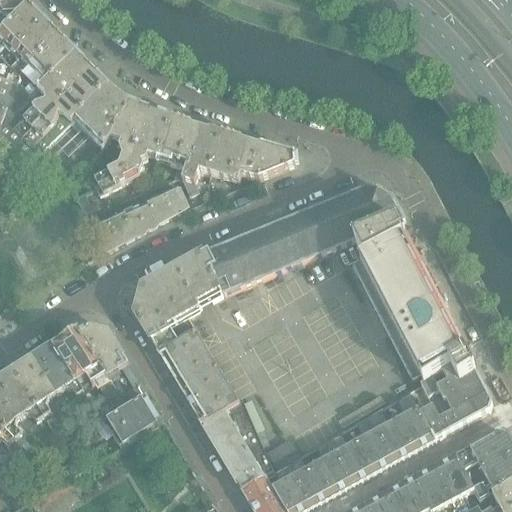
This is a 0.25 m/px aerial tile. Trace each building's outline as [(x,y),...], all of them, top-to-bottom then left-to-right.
[(5,29),(28,7),(20,0),(0,0),(0,51),(4,48),(0,42),(0,36),(6,30),(5,29)] [(28,70),(59,39),(28,7),(5,29),(6,30),(0,36),(0,42),(4,48),(19,64),(10,73),(13,76),(18,80),(28,70)] [(44,87),(75,55),(59,39),(28,70),(44,87)] [(73,126),(77,122),(108,91),(109,90),(75,55),(44,87),(39,92),(31,101),(18,114),(11,121),(6,118),(5,121),(0,132),(0,135),(31,167),(73,125),(73,126)] [(0,80),(18,89),(21,83),(18,80),(13,76),(10,73),(0,59),(0,80)] [(9,111),(6,118),(11,121),(18,114),(31,101),(18,89),(9,111)] [(121,124),(128,107),(108,91),(77,122),(104,149),(112,142),(110,141),(116,124),(121,124)] [(144,170),(142,166),(147,164),(149,159),(157,162),(158,161),(171,122),(129,105),(128,107),(121,124),(116,124),(110,141),(112,142),(123,146),(120,152),(124,159),(120,169),(91,184),(100,201),(139,181),(137,177),(141,179),(144,170)] [(0,132),(5,121),(6,118),(9,111),(0,107),(0,132)] [(213,179),(226,138),(212,134),(209,136),(192,130),(190,128),(191,127),(173,122),(171,122),(158,161),(172,165),(170,170),(187,175),(185,183),(186,185),(192,201),(200,198),(196,188),(197,184),(200,175),(213,179)] [(296,169),(295,159),(262,149),(259,151),(242,145),(240,143),(241,142),(226,138),(213,179),(239,186),(241,179),(259,184),(296,169)] [(177,176),(174,184),(183,185),(186,177),(182,175),(177,176)] [(188,213),(180,192),(137,212),(148,235),(188,213)] [(460,362),(401,248),(408,245),(399,228),(406,225),(406,224),(405,225),(404,223),(392,202),(392,201),(392,200),(367,192),(367,193),(210,256),(216,271),(210,273),(215,284),(220,295),(219,296),(222,301),(223,300),(356,246),(364,262),(353,267),(359,279),(358,279),(413,386),(422,382),(424,387),(432,382),(442,377),(453,371),(461,386),(476,377),(467,359),(460,362)] [(148,235),(137,212),(95,232),(107,254),(108,257),(148,235)] [(222,301),(219,296),(220,295),(215,284),(210,273),(216,271),(210,256),(200,261),(189,266),(144,292),(137,319),(153,346),(171,336),(168,331),(187,320),(211,307),(222,301)] [(170,375),(207,353),(187,320),(168,331),(171,336),(153,346),(170,375)] [(131,369),(110,335),(92,331),(81,338),(108,381),(110,382),(124,373),(134,390),(141,385),(131,369)] [(108,381),(81,338),(78,333),(62,343),(62,344),(55,349),(54,348),(52,349),(84,397),(85,396),(83,392),(90,388),(92,391),(108,381)] [(84,397),(52,349),(13,375),(44,422),(44,421),(55,437),(60,434),(49,418),(51,417),(47,410),(49,405),(66,394),(72,394),(77,401),(84,397)] [(181,392),(217,370),(207,353),(170,375),(181,392)] [(228,387),(217,370),(181,392),(191,409),(228,387)] [(492,408),(487,398),(476,377),(461,386),(453,371),(442,377),(447,387),(438,392),(432,382),(424,387),(421,388),(434,412),(420,419),(435,446),(490,415),(492,408)] [(44,422),(13,375),(0,383),(0,428),(15,444),(21,438),(15,432),(16,427),(17,425),(26,419),(32,419),(37,426),(44,422)] [(202,427),(239,405),(228,387),(191,409),(202,427)] [(161,426),(146,402),(145,402),(137,389),(101,412),(108,425),(115,438),(112,440),(119,453),(162,427),(162,426),(161,426)] [(435,446),(420,419),(408,396),(398,402),(408,419),(398,425),(416,456),(435,446)] [(270,469),(264,454),(243,407),(240,408),(239,405),(202,427),(242,495),(265,481),(274,477),(281,491),(273,495),(277,501),(284,511),(312,511),(287,468),(274,476),(270,469)] [(96,415),(90,407),(85,410),(90,418),(96,415)] [(416,456),(398,425),(389,431),(379,414),(368,420),(394,467),(416,456)] [(394,467),(368,420),(357,426),(365,442),(357,447),(375,478),(394,467)] [(0,444),(3,444),(9,450),(17,461),(24,456),(15,444),(0,428),(0,444)] [(511,460),(511,446),(508,439),(501,436),(457,461),(464,475),(479,467),(483,475),(511,460)] [(375,478),(357,447),(349,452),(339,437),(329,443),(354,489),(375,478)] [(354,489),(329,443),(317,450),(324,464),(315,470),(332,501),(354,489)] [(52,459),(63,451),(60,446),(48,453),(52,459)] [(108,460),(101,448),(85,458),(92,470),(108,460)] [(493,498),(511,486),(511,460),(483,475),(490,489),(486,491),(483,486),(473,493),(474,496),(480,507),(491,500),(491,499),(493,498)] [(332,501),(315,470),(308,474),(300,461),(287,468),(312,511),(332,501)] [(473,493),(464,475),(457,461),(434,473),(454,511),(471,511),(465,501),(474,496),(473,493)] [(454,511),(434,473),(415,483),(429,511),(454,511)] [(258,511),(277,501),(273,495),(265,481),(242,495),(252,511),(258,511)] [(429,511),(415,483),(386,499),(392,511),(429,511)] [(34,511),(40,511),(72,493),(73,492),(68,484),(31,506),(34,511)] [(489,511),(511,511),(511,486),(493,498),(499,511),(492,511),(489,511)] [(14,511),(18,511),(32,504),(27,495),(10,505),(14,511)] [(392,511),(386,499),(365,510),(366,511),(392,511)] [(284,511),(277,501),(258,511),(284,511)]
